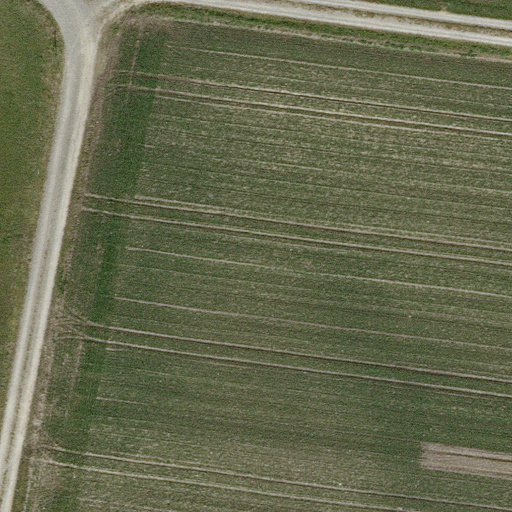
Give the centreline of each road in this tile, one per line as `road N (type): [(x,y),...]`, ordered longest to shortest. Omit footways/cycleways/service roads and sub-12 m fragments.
road 1 (track): [(0,495),(92,0)]
road 2 (track): [(165,0),(511,47)]
